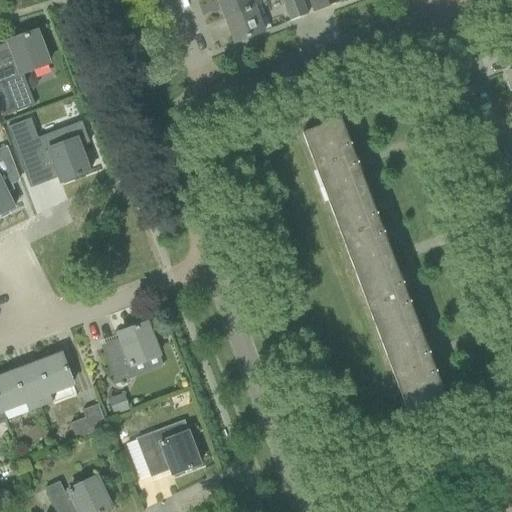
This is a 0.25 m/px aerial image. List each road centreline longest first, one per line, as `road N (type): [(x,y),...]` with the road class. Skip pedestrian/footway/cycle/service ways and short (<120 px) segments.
road 1 (residential): [(301,511),(210,265)]
road 2 (residential): [(207,96),(439,11)]
road 3 (residential): [(511,193),(439,11)]
road 4 (residential): [(210,265),(169,139),(175,118),(207,96)]
road 5 (residential): [(34,330),(210,265)]
